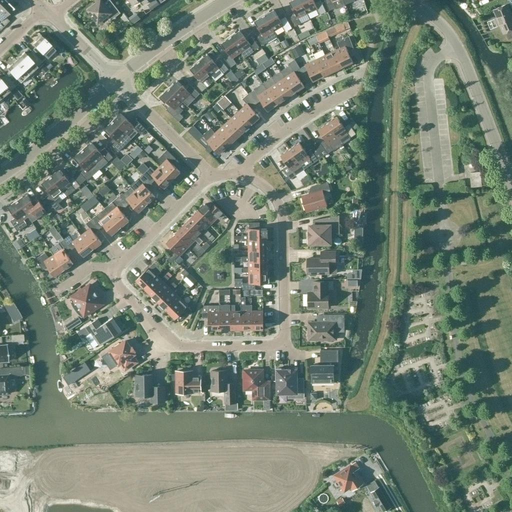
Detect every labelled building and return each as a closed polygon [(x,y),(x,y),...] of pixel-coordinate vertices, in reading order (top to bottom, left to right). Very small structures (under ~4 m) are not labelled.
[(14,8),(5,0),(0,5),(0,29),(0,30),(9,21),(5,17),(14,8)] [(98,23),(99,22),(103,27),(121,13),(110,0),(109,0),(104,4),(101,0),(88,10),(98,23)] [(308,14),(301,0),(293,0),(290,2),(295,13),(289,16),(295,27),(301,24),(298,18),(308,14)] [(301,0),(308,14),(317,10),(320,15),(326,12),(321,1),(315,4),(313,0),(301,0)] [(324,0),(329,11),(335,8),(336,9),(345,6),(343,0),(324,0)] [(511,15),(507,4),(493,10),(497,18),(494,19),(498,27),(500,26),(503,34),(511,30),(511,15)] [(264,15),(274,32),(283,27),(286,32),(292,29),(286,18),(280,21),(274,10),(270,13),(269,11),(264,15)] [(262,46),(268,43),(277,37),(274,32),(264,15),(258,18),(259,19),(255,21),(261,32),(256,35),(262,46)] [(230,36),(241,53),(245,58),(259,48),(252,37),(247,41),(240,31),(236,34),(235,33),(230,36)] [(36,47),(32,52),(42,62),(46,58),(47,58),(48,57),(51,56),(54,55),(56,54),(59,52),(60,49),(59,48),(57,47),(53,45),(51,45),(39,33),(38,34),(39,34),(38,36),(37,37),(36,38),(36,40),(35,41),(33,44),(36,47)] [(241,53),(230,36),(225,40),(226,41),(222,44),(229,54),(224,57),(231,68),(237,64),(233,59),(241,53)] [(343,46),(335,51),(343,67),(353,63),(348,51),(353,49),(348,37),(341,41),(343,46)] [(343,67),(335,51),(325,55),(333,72),(343,67)] [(14,58),(29,75),(31,78),(32,77),(34,75),(36,71),(35,69),(37,67),(42,62),(32,52),(27,56),(24,52),(21,55),(19,55),(18,56),(17,57),(15,58),(14,58)] [(198,61),(211,76),(215,81),(228,70),(220,60),(215,64),(208,55),(204,58),(203,57),(198,61)] [(333,72),(325,55),(315,60),(323,77),(333,72)] [(10,72),(5,76),(15,87),(20,82),(20,83),(29,75),(14,58),(13,58),(14,59),(13,60),(12,61),(11,63),(10,64),(10,65),(7,68),(10,72)] [(323,77),(315,60),(305,65),(306,66),(300,68),(303,73),(308,70),(313,82),(323,77)] [(211,76),(198,61),(193,65),(194,66),(190,69),(198,78),(194,82),(202,92),(207,88),(203,83),(211,76)] [(272,66),(269,61),(264,64),(267,69),(272,66)] [(257,70),(261,75),(267,71),(263,65),(257,70)] [(290,65),(281,71),(295,93),(304,87),(297,76),(303,73),(300,68),(294,72),(290,65)] [(254,68),(247,75),(252,80),(259,74),(254,68)] [(295,93),(281,71),(272,77),(286,99),(295,93)] [(15,87),(5,76),(1,80),(0,78),(0,97),(1,99),(10,91),(15,87)] [(286,99),(272,77),(262,83),(277,105),(286,99)] [(173,83),(169,88),(183,102),(190,95),(195,99),(199,94),(191,85),(186,90),(177,81),(174,84),(173,83)] [(277,105),(262,83),(253,89),(254,90),(249,94),(256,104),(261,101),(268,111),(277,105)] [(183,102),(169,88),(164,92),(165,93),(162,97),(171,106),(166,110),(179,122),(184,117),(180,114),(183,111),(179,106),(183,102)] [(247,103),(239,111),(252,125),(260,118),(252,108),(256,104),(249,94),(243,99),(247,103)] [(224,104),(229,100),(225,96),(220,100),(224,104)] [(213,107),(218,113),(222,108),(217,103),(213,107)] [(252,125),(239,111),(231,118),(244,132),(252,125)] [(112,121),(127,135),(134,128),(141,135),(146,130),(137,121),(133,126),(121,114),(118,118),(117,117),(112,121)] [(332,120),(327,123),(342,144),(343,143),(344,144),(350,140),(349,139),(356,134),(349,124),(344,127),(337,117),(332,120)] [(244,132),(231,118),(223,125),(236,140),(244,132)] [(119,152),(127,144),(131,140),(127,135),(112,121),(108,126),(109,127),(105,130),(114,139),(110,143),(119,152)] [(342,144),(327,123),(323,127),(318,130),(326,140),(316,147),(323,157),(342,144)] [(236,140),(223,125),(214,133),(227,147),(236,140)] [(227,147),(214,133),(207,139),(203,135),(197,141),(206,149),(211,145),(219,154),(227,147)] [(87,145),(82,150),(100,169),(113,158),(104,148),(100,152),(92,143),(88,146),(87,145)] [(290,149),(301,165),(309,159),(313,164),(323,157),(316,147),(306,153),(299,143),(295,146),(290,149)] [(290,180),(296,176),(304,170),(301,165),(290,149),(285,152),(285,153),(281,156),(288,166),(283,169),(290,180)] [(100,169),(82,150),(78,154),(79,155),(75,158),(83,167),(79,171),(87,181),(100,169)] [(167,150),(162,155),(159,159),(163,163),(159,167),(173,181),(177,176),(176,176),(180,172),(171,164),(176,159),(167,150)] [(322,172),(333,165),(328,159),(318,166),(322,172)] [(155,171),(150,167),(142,175),(151,184),(156,179),(165,188),(168,184),(169,185),(173,181),(159,167),(155,171)] [(51,176),(63,192),(67,197),(81,186),(73,176),(68,180),(60,170),(57,173),(56,172),(51,176)] [(470,173),(472,187),(482,186),(480,172),(470,173)] [(130,187),(134,191),(147,205),(152,201),(151,201),(155,197),(147,188),(151,184),(142,175),(130,187)] [(63,192),(51,176),(46,180),(47,181),(43,184),(50,194),(45,197),(56,211),(62,207),(58,203),(62,200),(58,195),(63,192)] [(81,186),(88,194),(93,189),(87,182),(81,186)] [(312,194),(302,197),(306,212),(327,206),(322,191),(330,189),(328,183),(310,188),(312,194)] [(147,205),(134,191),(126,198),(122,194),(117,198),(126,207),(130,203),(139,212),(143,209),(147,205)] [(17,200),(28,217),(32,222),(46,212),(36,198),(31,201),(27,195),(23,198),(22,197),(17,200)] [(117,198),(113,202),(104,209),(121,228),(125,225),(125,224),(129,221),(121,211),(126,207),(117,198)] [(24,220),(28,217),(17,200),(12,204),(13,205),(9,208),(16,218),(11,221),(18,232),(27,225),(24,220)] [(76,204),(83,212),(87,208),(81,200),(76,204)] [(227,217),(222,212),(214,205),(210,209),(205,204),(197,212),(210,225),(218,217),(222,221),(227,217)] [(121,228),(104,209),(96,216),(91,220),(99,230),(104,226),(112,235),(116,232),(121,228)] [(197,212),(189,220),(203,233),(208,238),(211,235),(206,229),(210,225),(197,212)] [(310,238),(310,244),(317,244),(317,246),(324,246),(324,244),(330,244),(330,235),(339,234),(339,235),(340,235),(339,215),(313,220),(313,221),(313,226),(310,226),(310,232),(309,232),(309,233),(309,237),(309,238),(310,238)] [(90,229),(81,235),(93,250),(98,247),(97,247),(102,243),(94,233),(99,230),(91,220),(86,224),(90,229)] [(189,220),(182,228),(195,241),(200,245),(203,241),(199,237),(203,233),(189,220)] [(259,223),(249,223),(249,229),(248,229),(248,235),(242,236),(242,240),(267,240),(267,229),(260,229),(259,223)] [(38,225),(29,228),(31,235),(40,232),(38,225)] [(195,241),(182,228),(174,235),(187,248),(195,241)] [(77,230),(69,236),(73,241),(81,235),(77,230)] [(93,250),(81,235),(73,241),(69,236),(64,240),(71,251),(76,247),(84,257),(88,254),(93,250)] [(171,256),(175,260),(179,264),(182,261),(178,257),(179,255),(180,256),(187,248),(174,235),(166,243),(175,252),(171,256)] [(71,251),(64,240),(58,244),(62,249),(53,255),(64,271),(69,268),(69,267),(73,264),(66,254),(71,251)] [(248,240),(248,251),(267,251),(267,240),(248,240)] [(205,251),(210,246),(206,242),(202,247),(205,251)] [(204,252),(199,248),(194,253),(198,258),(204,252)] [(267,262),(267,251),(248,251),(248,257),(242,257),(242,262),(248,262),(267,262)] [(307,259),(308,274),(310,274),(310,275),(311,276),(316,276),(318,275),(318,274),(329,274),(329,265),(336,265),(335,252),(321,252),(321,259),(307,259)] [(45,253),(41,256),(36,259),(43,270),(48,266),(55,277),(59,274),(64,271),(53,255),(49,258),(45,253)] [(170,264),(175,260),(171,256),(167,261),(170,264)] [(248,268),(242,268),(237,268),(237,273),(249,273),(267,273),(267,262),(248,262),(248,268)] [(153,264),(136,281),(144,289),(157,275),(161,272),(153,264)] [(185,278),(189,274),(184,269),(181,273),(185,278)] [(263,289),(268,289),(267,273),(249,273),(249,283),(242,283),(243,290),(250,290),(255,290),(255,289),(263,289)] [(161,279),(157,275),(144,289),(152,296),(165,283),(169,279),(166,275),(161,279)] [(197,281),(192,277),(188,281),(192,285),(197,281)] [(308,308),(328,308),(328,290),(333,290),(333,282),(313,282),(314,293),(308,293),(308,308)] [(174,283),(169,287),(165,283),(152,296),(159,304),(173,291),(177,286),(174,283)] [(97,296),(95,293),(95,292),(90,285),(72,297),(84,316),(103,304),(98,297),(98,296),(97,296)] [(159,304),(167,312),(180,298),(173,291),(159,304)] [(188,306),(180,298),(167,312),(175,319),(184,311),(188,315),(192,311),(187,307),(188,306)] [(241,299),(241,311),(241,330),(252,330),(252,311),(252,305),(245,305),(245,299),(241,299)] [(230,305),(230,306),(230,312),(230,330),(241,330),(241,311),(235,312),(235,305),(230,305)] [(230,330),(230,312),(230,306),(219,306),(219,312),(219,330),(230,330)] [(252,311),(252,330),(263,330),(263,311),(252,311)] [(219,330),(219,312),(208,312),(208,313),(202,313),(202,318),(208,318),(208,331),(219,330)] [(331,323),(308,323),(309,335),(311,335),(314,338),(314,340),(336,340),(336,332),(344,332),(343,316),(331,316),(331,323)] [(100,346),(121,331),(112,318),(102,325),(98,319),(84,328),(88,335),(91,333),(100,346)] [(117,361),(119,365),(120,364),(124,371),(137,362),(132,356),(135,354),(133,352),(135,351),(132,347),(131,348),(126,341),(110,351),(112,355),(110,356),(115,363),(117,361)] [(7,345),(0,345),(0,362),(8,361),(7,345)] [(339,367),(339,351),(323,351),(324,365),(312,365),(312,383),(335,383),(335,367),(339,367)] [(69,385),(91,371),(85,362),(63,376),(69,385)] [(112,364),(100,368),(104,380),(116,376),(112,364)] [(0,394),(9,394),(8,376),(22,375),(21,366),(0,367),(0,394)] [(276,382),(278,382),(278,393),(289,393),(289,399),(304,398),(304,379),(296,379),(296,371),(294,371),(294,370),(288,370),(288,371),(285,371),(285,369),(276,369),(276,382)] [(263,370),(244,371),(244,390),(253,390),(253,400),(270,400),(270,385),(263,385),(263,370)] [(193,371),(176,372),(176,394),(193,393),(201,393),(201,379),(193,379),(193,371)] [(227,371),(211,371),(212,391),(225,391),(225,404),(235,404),(235,384),(227,384),(227,371)] [(143,376),(135,377),(136,396),(151,396),(151,402),(165,402),(165,387),(152,387),(152,375),(143,375),(143,376)] [(447,402),(428,413),(434,423),(453,412),(447,402)] [(333,475),(344,493),(351,489),(352,491),(363,484),(356,471),(360,469),(356,462),(351,465),(351,464),(333,475)] [(371,493),(370,493),(374,501),(372,502),(376,507),(378,506),(381,511),(384,511),(392,507),(379,487),(371,493)]
